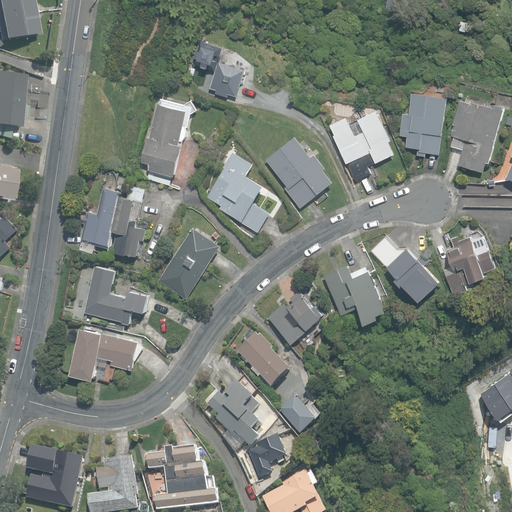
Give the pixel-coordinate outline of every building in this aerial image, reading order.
[(0,0),(0,40),(40,34),(34,0),(0,0)] [(216,94),(228,97),(229,94),(237,96),(246,70),(220,62),(224,47),(201,40),(194,63),(216,70),(211,88),(217,89),(216,94)] [(0,136),(9,139),(10,126),(18,127),(18,125),(21,126),(23,105),(21,105),(25,74),(0,71),(0,136)] [(193,81),(196,87),(201,83),(197,78),(193,81)] [(418,154),(426,155),(427,152),(439,154),(448,98),(414,93),(411,114),(405,113),(402,135),(409,136),(407,147),(419,149),(418,154)] [(459,164),(485,171),(488,162),(491,162),(506,107),(496,104),(495,108),(486,105),(487,103),(468,98),(467,102),(461,100),(454,124),(456,124),(453,135),(455,136),(452,146),(463,149),(459,164)] [(148,178),(171,184),(173,179),(173,177),(174,174),(177,175),(183,145),(181,145),(182,140),(185,141),(187,137),(188,131),(187,127),(185,127),(188,111),(186,111),(188,105),(163,100),(162,104),(159,104),(152,138),(149,137),(144,161),(151,163),(151,164),(152,164),(151,170),(148,178)] [(350,162),(358,179),(372,173),(369,166),(396,153),(390,141),(393,140),(379,110),(360,119),(366,131),(357,136),(348,117),(332,125),(337,134),(335,135),(348,163),(350,162)] [(286,187),(302,208),(335,182),(325,170),(327,168),(316,154),(312,157),(296,136),(268,159),(288,185),(286,187)] [(242,221),(259,232),(269,215),(271,212),(255,202),(265,186),(248,175),(255,164),(234,152),(233,153),(228,150),(221,161),(227,165),(226,167),(227,168),(209,196),(223,205),(222,207),(243,221),(242,221)] [(0,198),(8,200),(8,198),(9,198),(14,167),(0,165),(0,198)] [(136,255),(140,255),(143,239),(147,240),(149,229),(138,227),(140,219),(139,219),(147,189),(136,186),(133,185),(132,185),(129,197),(122,196),(123,191),(105,187),(100,214),(89,211),(88,215),(86,215),(85,222),(87,222),(83,240),(84,240),(82,250),(95,252),(97,243),(112,246),(116,231),(119,232),(115,251),(128,254),(129,253),(136,255)] [(0,258),(12,247),(7,241),(19,229),(6,216),(3,218),(0,215),(0,258)] [(160,280),(188,298),(223,245),(195,227),(160,280)] [(448,276),(455,295),(469,289),(464,276),(483,269),(484,272),(497,267),(489,248),(478,252),(476,249),(481,248),(476,235),(454,243),(456,246),(448,249),(457,272),(448,276)] [(405,284),(421,301),(438,285),(442,282),(421,260),(420,260),(409,248),(403,252),(399,247),(391,254),(393,256),(386,262),(400,277),(397,279),(403,286),(405,284)] [(362,306),(369,323),(383,317),(381,313),(389,310),(372,270),(355,277),(349,265),(326,275),(344,315),(362,306)] [(103,326),(125,331),(127,322),(131,323),(135,309),(136,309),(147,311),(151,295),(136,291),(131,290),(130,296),(113,293),(118,270),(97,266),(87,311),(105,315),(103,326)] [(271,316),(294,343),(324,318),(323,316),(325,314),(317,305),(315,307),(300,290),(292,298),(295,302),(290,306),(287,302),(271,316)] [(73,374),(96,379),(99,364),(107,366),(109,358),(113,359),(112,364),(135,369),(136,364),(141,341),(141,340),(136,339),(83,327),(80,344),(77,344),(73,360),(76,360),(73,374)] [(273,388),(296,366),(263,332),(259,336),(256,333),(238,351),(243,356),(244,355),(242,358),(248,364),(250,362),(255,366),(251,370),(259,378),(261,375),(273,388)] [(309,399),(299,373),(277,392),(285,402),(279,408),(299,431),(316,416),(304,403),(309,399)] [(253,397),(260,390),(245,376),(225,397),(221,393),(209,406),(220,416),(217,419),(234,435),(236,433),(252,447),(261,437),(253,429),(261,421),(252,413),(260,404),(253,397)] [(148,454),(150,469),(166,467),(169,494),(157,496),(159,511),(220,503),(218,488),(211,488),(208,462),(199,464),(197,445),(177,448),(177,446),(166,448),(167,452),(148,454)] [(28,498),(74,508),(86,457),(35,446),(30,469),(45,472),(44,477),(33,474),(28,498)] [(90,494),(92,511),(109,511),(136,509),(140,508),(138,495),(140,495),(136,463),(135,457),(116,458),(107,460),(108,467),(98,468),(101,488),(110,487),(111,492),(90,494)] [(325,511),(328,511),(321,497),(322,497),(308,471),(284,483),(285,485),(264,496),(272,511),(298,511),(302,510),(303,511),(325,511)]
